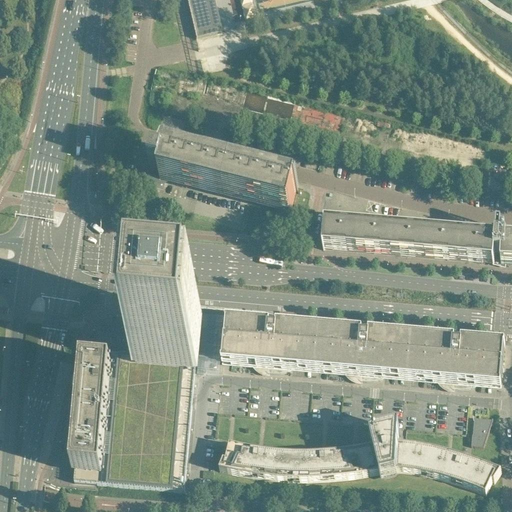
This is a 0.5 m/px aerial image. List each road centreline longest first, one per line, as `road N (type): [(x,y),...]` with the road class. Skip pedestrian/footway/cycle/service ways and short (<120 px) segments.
road 1 (tertiary): [(64,284),(511,320)]
road 2 (residential): [(511,405),(207,378)]
road 3 (secondary): [(72,250),(96,0)]
road 4 (secondary): [(74,0),(28,246)]
road 5 (tertiary): [(304,272),(72,250)]
road 6 (secondary): [(23,280),(1,511)]
road 7 (secondary): [(21,511),(64,284)]
road 8 (tertiary): [(511,293),(304,272)]
road 9 (residential): [(321,180),(149,138),(132,126)]
road 10 (residential): [(511,217),(321,180)]
